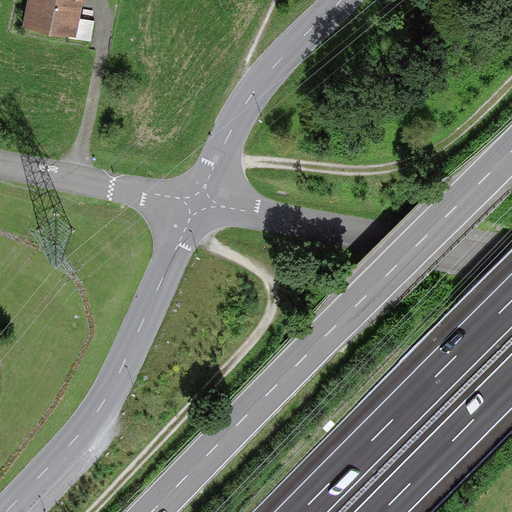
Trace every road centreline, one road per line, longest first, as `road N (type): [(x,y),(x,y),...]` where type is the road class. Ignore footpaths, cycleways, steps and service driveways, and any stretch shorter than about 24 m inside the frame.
road 1 (primary): [(511,150),(151,511)]
road 2 (track): [(91,511),(256,339),(269,314),(269,274),(184,230)]
road 3 (residential): [(10,511),(105,405),(198,201)]
road 4 (track): [(216,160),(394,166),(450,139),(511,82)]
road 5 (motorway): [(511,300),(301,511)]
road 6 (residential): [(198,201),(246,100),(339,0)]
road 7 (residential): [(198,201),(0,163)]
road 8 (residential): [(383,237),(198,201)]
road 9 (motorway): [(382,511),(511,381)]
road 10 (residential): [(383,237),(511,264)]
